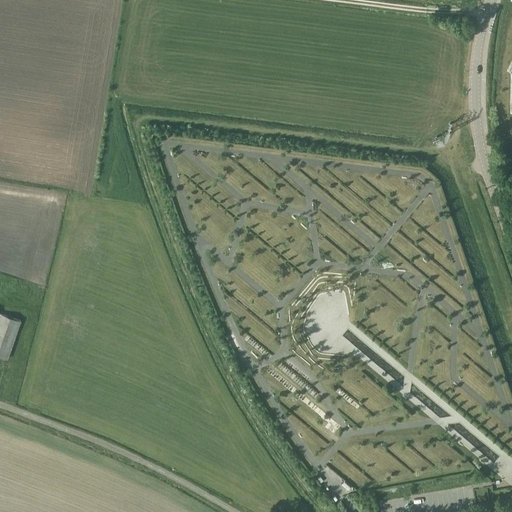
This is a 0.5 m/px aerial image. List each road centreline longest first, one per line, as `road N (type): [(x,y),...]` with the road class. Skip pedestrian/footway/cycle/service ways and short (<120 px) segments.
road 1 (unclassified): [(229,511),(0,404)]
road 2 (residential): [(511,240),(474,108),(491,0)]
